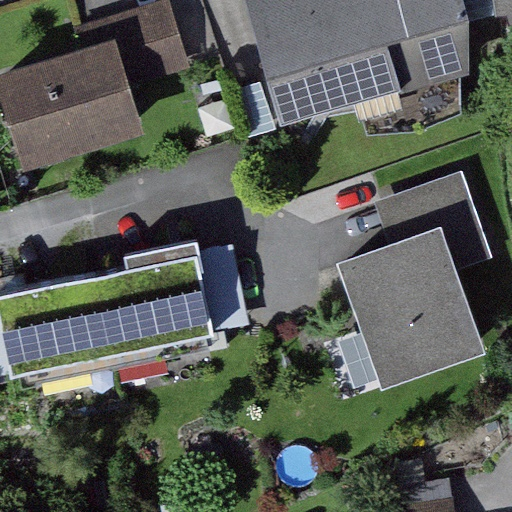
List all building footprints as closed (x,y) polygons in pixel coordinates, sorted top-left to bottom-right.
[(491,59),(473,0),(259,0),(292,116),(491,59)] [(193,64),(174,9),(93,37),(16,63),(49,162),(161,123),(147,80),(193,64)] [(412,241),(361,261),(406,374),(504,335),(480,274),(511,261),(511,238),(483,165),(395,200),(412,241)] [(134,248),(137,262),(208,247),(211,263),(214,263),(211,247),(208,233),(134,248)] [(211,263),(224,330),(260,323),(244,241),(211,247),(214,263),(211,263)] [(2,288),(19,371),(224,330),(211,263),(208,247),(137,262),(2,288)] [(0,374),(19,371),(2,288),(0,288),(0,374)] [(475,511),(473,487),(403,494),(404,511),(475,511)]
